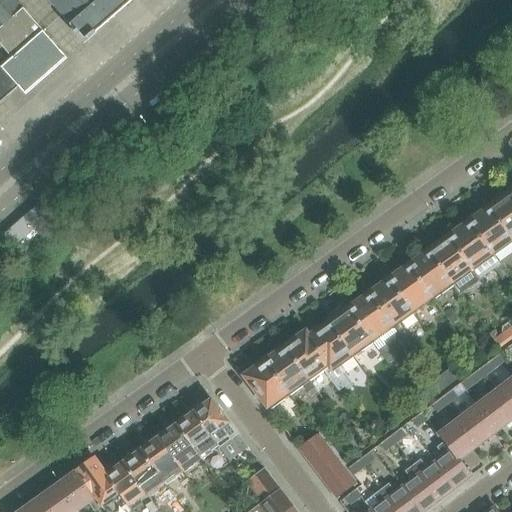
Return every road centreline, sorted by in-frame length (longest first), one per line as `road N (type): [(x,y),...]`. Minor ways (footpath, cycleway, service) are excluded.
road 1 (residential): [(202,355),(511,133)]
road 2 (tertiary): [(0,193),(222,0)]
road 3 (primary): [(218,511),(0,322)]
road 4 (residential): [(0,502),(202,355)]
road 5 (residential): [(317,511),(202,355)]
road 6 (primary): [(0,390),(145,511)]
